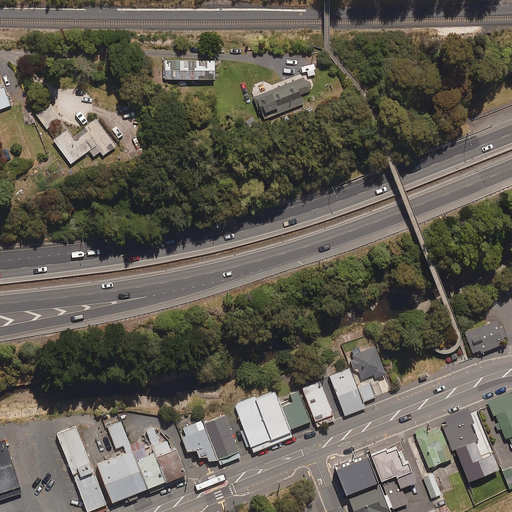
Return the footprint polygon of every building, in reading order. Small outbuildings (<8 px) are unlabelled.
[(216,61),(162,60),(162,79),(215,80),(216,61)] [(308,65),(293,70),(295,77),(310,72),(308,65)] [(305,78),(256,97),(265,119),(304,103),(300,95),(310,91),(305,80),(305,78)] [(0,85),(0,83),(0,106),(11,102),(3,83),(0,85)] [(47,131),(63,120),(52,105),(37,116),(47,131)] [(26,126),(34,123),(31,113),(23,116),(26,126)] [(106,133),(97,120),(85,128),(82,131),(73,138),(68,130),(54,140),(71,164),(90,151),(94,157),(101,152),(104,156),(116,147),(106,133)] [(135,159),(139,156),(132,146),(128,149),(135,159)] [(505,340),(497,320),(465,333),(474,354),(481,351),(481,353),(500,345),(499,343),(505,340)] [(376,346),(352,355),(353,359),(350,360),(354,370),(359,372),(362,380),(374,375),(375,378),(386,374),(376,346)] [(350,368),(329,376),(343,410),(375,397),(369,382),(357,386),(350,368)] [(320,381),(302,388),(315,421),(333,414),(320,381)] [(256,398),(272,439),(291,432),(290,429),(281,406),(275,391),(256,398)] [(281,406),(290,429),(311,421),(299,391),(290,394),(293,401),(281,406)] [(503,436),(507,434),(511,446),(511,394),(489,404),(503,436)] [(255,396),(238,403),(235,407),(251,447),(272,439),(256,398),(255,396)] [(467,478),(496,465),(492,454),(489,448),(479,453),(472,437),(476,435),(469,419),(471,418),(468,412),(445,420),(446,422),(443,423),(467,478)] [(203,423),(218,459),(239,451),(225,415),(203,423)] [(202,420),(182,428),(185,436),(182,437),(187,452),(196,450),(199,457),(207,457),(209,461),(218,459),(203,423),(202,420)] [(97,465),(112,502),(147,489),(133,452),(121,421),(107,427),(116,448),(123,445),(126,453),(97,465)] [(438,425),(434,427),(427,423),(412,428),(427,466),(451,456),(438,425)] [(75,426),(57,434),(87,511),(106,505),(75,426)] [(151,445),(166,482),(186,474),(176,449),(171,451),(166,441),(153,428),(145,431),(151,445)] [(0,500),(22,493),(5,443),(4,440),(0,441),(0,500)] [(368,451),(379,481),(391,507),(406,501),(400,484),(414,478),(406,457),(400,459),(393,442),(383,446),(382,443),(367,449),(368,451)] [(133,452),(147,489),(166,482),(151,445),(133,452)] [(379,483),(368,457),(336,470),(346,496),(379,483)] [(509,488),(511,486),(511,464),(502,469),(509,488)] [(431,497),(440,493),(432,472),(422,476),(431,497)] [(391,511),(380,484),(348,496),(354,511),(391,511)]
